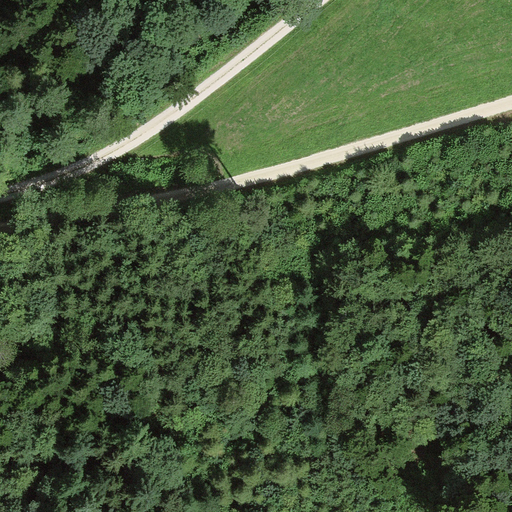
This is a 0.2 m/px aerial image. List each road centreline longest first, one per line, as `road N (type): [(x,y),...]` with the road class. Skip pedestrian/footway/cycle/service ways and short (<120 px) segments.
road 1 (track): [(0,228),(340,153),(511,103)]
road 2 (track): [(316,0),(140,138),(0,195)]
